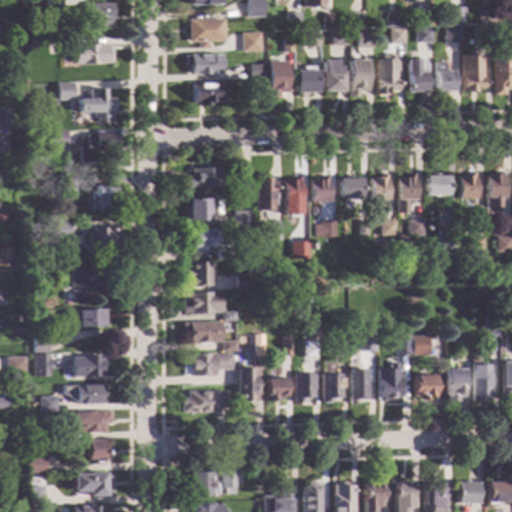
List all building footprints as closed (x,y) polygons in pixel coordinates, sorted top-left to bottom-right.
[(261,0),(261,17),(244,18),(244,0),(261,0)] [(298,0),(299,8),(320,8),(320,0),(298,0)] [(110,29),(91,29),(91,23),(86,23),(86,11),(89,11),(88,4),(109,4),(110,29)] [(462,24),(446,24),(446,8),(462,8),(462,24)] [(426,24),(418,24),(418,9),(426,9),(426,24)] [(491,25),(475,25),(475,10),(490,9),(491,25)] [(298,29),(283,29),(283,12),(299,13),(298,29)] [(395,27),(384,27),(384,12),(395,12),(395,27)] [(361,27),(346,28),(347,13),(361,13),(361,27)] [(330,14),(330,30),(320,30),(320,14),(330,14)] [(221,42),(207,42),(207,50),(196,51),(196,42),(185,42),(185,20),(221,19),(221,42)] [(487,41),(471,42),(471,27),(486,26),(487,41)] [(429,43),(413,43),(413,28),(429,28),(429,43)] [(456,43),(441,42),(442,28),(456,28),(456,43)] [(402,44),(387,44),(387,29),(402,29),(402,44)] [(345,46),(329,46),(329,30),(345,30),(345,46)] [(370,48),(355,49),(354,30),(370,30),(370,48)] [(318,46),(300,46),(300,31),(318,31),(318,46)] [(290,52),(280,53),(280,39),(290,39),(290,52)] [(256,52),(240,52),(240,42),(255,42),(256,52)] [(506,56),(510,55),(510,89),(502,89),(502,95),(490,95),(490,57),(491,56),(491,44),(506,43),(506,56)] [(110,64),(96,64),(96,66),(78,66),(78,65),(71,65),(71,45),(110,44),(110,64)] [(219,61),(220,61),(220,67),(219,67),(219,74),(187,74),(187,67),(183,67),(183,57),(187,57),(187,56),(219,55),(219,61)] [(392,56),(392,60),(394,59),(394,79),(396,79),(396,92),(388,92),(388,93),(383,93),(383,95),(373,95),(373,60),(383,60),(383,56),(392,56)] [(480,78),(481,78),(481,89),(474,89),(474,92),(459,92),(458,57),(479,56),(480,78)] [(366,91),(356,91),(357,97),(346,97),(346,60),(366,60),(366,91)] [(416,71),(424,71),(424,93),(404,94),(404,60),(417,60),(416,71)] [(334,67),(339,67),(339,72),(341,72),(341,92),(319,92),(319,61),(334,61),(334,67)] [(285,74),(286,75),(285,93),(276,93),(276,99),(266,99),(265,62),(285,62),(285,74)] [(264,80),(247,80),(246,65),(264,65),(264,80)] [(440,71),(449,71),(449,93),(443,93),(443,91),(431,91),(431,72),(433,72),(433,67),(440,66),(440,71)] [(313,71),(314,71),(315,93),(293,93),(293,71),(301,71),(301,67),(313,67),(313,71)] [(264,95),(253,95),(253,81),(264,81),(264,95)] [(71,101),(55,101),(55,84),(71,83),(71,101)] [(215,91),(217,91),(217,97),(215,97),(215,103),(208,103),(208,106),(197,106),(197,104),(190,104),(189,84),(215,84),(215,91)] [(104,99),(111,99),(111,112),(108,112),(109,122),(105,122),(105,124),(94,124),(94,118),(91,118),(91,112),(75,112),(75,100),(88,99),(87,90),(104,89),(104,99)] [(11,125),(0,125),(0,109),(10,109),(11,125)] [(65,149),(47,149),(46,132),(65,131),(65,149)] [(113,151),(93,152),(93,163),(76,164),(76,155),(70,156),(70,148),(83,147),(82,136),(113,135),(113,151)] [(220,187),(184,188),(184,178),(189,178),(188,169),(219,168),(220,187)] [(472,199),(465,199),(465,201),(460,201),(460,199),(455,199),(455,175),(465,175),(465,174),(472,173),(472,199)] [(501,208),(484,208),(484,198),(483,198),(483,175),(494,175),(494,173),(501,173),(501,208)] [(437,177),(446,177),(446,196),(437,196),(437,198),(433,198),(433,196),(422,196),(422,177),(431,177),(431,175),(437,174),(437,177)] [(413,200),(394,200),(394,178),(406,178),(406,175),(413,175),(413,200)] [(350,179),(359,179),(359,198),(336,198),(336,179),(344,179),(344,176),(350,176),(350,179)] [(386,176),(385,201),(378,201),(377,212),(367,212),(368,178),(378,178),(378,176),(386,176)] [(325,202),(307,202),(307,181),(314,181),(314,177),(325,177),(325,202)] [(298,203),(290,203),(290,206),(285,206),(285,203),(280,203),(280,181),(289,181),(289,178),(298,178),(298,203)] [(73,195),(57,195),(57,180),(73,179),(73,195)] [(268,182),(273,182),(273,193),(272,193),(272,211),(252,211),(253,179),(267,179),(268,182)] [(249,196),(234,196),(234,180),(249,180),(249,196)] [(113,198),(112,198),(112,207),(98,207),(98,211),(89,211),(89,196),(93,196),(93,187),(113,186),(113,198)] [(206,200),(213,200),(213,202),(220,201),(220,215),(213,215),(213,220),(186,221),(185,199),(206,199),(206,200)] [(247,226),(231,227),(230,212),(246,211),(247,226)] [(306,235),(305,235),(305,238),(297,238),(297,235),(296,235),(296,220),(306,220),(306,235)] [(278,236),(277,236),(277,241),(269,241),(269,235),(268,235),(268,221),(278,221),(278,236)] [(365,237),(355,237),(355,221),(365,221),(365,237)] [(393,236),(377,236),(377,221),(392,221),(393,236)] [(421,236),(405,236),(405,221),(421,221),(421,236)] [(333,238),(310,238),(310,222),(333,222),(333,238)] [(68,246),(52,247),(52,243),(49,243),(49,236),(52,236),(52,223),(67,223),(68,246)] [(35,233),(25,233),(25,225),(35,225),(35,233)] [(104,230),(115,230),(115,249),(92,250),(92,254),(86,254),(86,233),(90,233),(90,228),(104,228),(104,230)] [(209,231),(218,231),(218,242),(211,242),(211,247),(202,247),(202,253),(187,253),(187,230),(210,230),(209,231)] [(452,255),(445,255),(445,250),(436,250),(436,232),(452,232),(452,255)] [(481,253),(466,253),(466,238),(481,238),(481,253)] [(509,253),(493,253),(494,238),(495,238),(509,238),(509,253)] [(305,260),(305,243),(287,243),(286,260),(305,260)] [(9,267),(0,267),(0,249),(9,249),(9,267)] [(228,259),(213,259),(213,250),(227,250),(228,259)] [(207,285),(187,286),(187,279),(184,279),(184,270),(188,270),(188,263),(206,262),(207,285)] [(103,287),(67,288),(67,268),(103,267),(103,287)] [(245,290),(231,291),(230,277),(244,276),(245,290)] [(87,291),(87,302),(71,303),(70,291),(87,291)] [(218,307),(221,307),(221,312),(219,312),(218,312),(218,314),(180,315),(180,293),(218,292),(218,307)] [(104,327),(77,328),(77,329),(63,330),(63,310),(103,309),(104,327)] [(233,321),(220,322),(219,312),(221,312),(233,312),(233,321)] [(496,338),(481,338),(480,323),(483,323),(483,318),(495,318),(496,338)] [(218,342),(186,343),(186,334),(180,334),(180,323),(217,323),(218,342)] [(466,345),(457,345),(457,343),(457,331),(466,331),(466,345)] [(354,352),(368,352),(369,334),(355,334),(354,352)] [(408,356),(393,356),(392,340),(396,340),(396,336),(408,336),(408,356)] [(288,337),(278,337),(278,357),(288,357),(288,337)] [(315,342),(316,342),(316,357),(308,357),(307,342),(308,342),(308,337),(315,337),(315,342)] [(426,337),(426,356),(409,356),(409,337),(426,337)] [(259,342),(261,342),(261,357),(251,357),(251,342),(253,342),(253,338),(259,338),(259,342)] [(46,353),(30,354),(30,339),(45,339),(46,353)] [(235,352),(220,352),(220,342),(234,342),(235,352)] [(344,357),(335,357),(335,342),(344,342),(344,357)] [(374,357),(359,357),(359,343),(373,343),(374,357)] [(287,351),(289,351),(289,366),(279,366),(279,351),(281,351),(281,345),(287,345),(287,351)] [(231,370),(212,371),(212,377),(188,377),(187,367),(181,367),(181,355),(187,355),(187,354),(230,354),(231,370)] [(47,377),(31,378),(30,355),(46,355),(47,377)] [(22,375),(3,375),(3,358),(22,357),(22,375)] [(104,358),(104,366),(103,366),(103,370),(99,370),(99,377),(69,378),(68,358),(104,358)] [(511,396),(507,396),(507,400),(498,400),(498,362),(511,362),(511,396)] [(395,370),(396,370),(396,400),(381,400),(381,402),(375,402),(375,370),(388,370),(388,365),(395,365),(395,370)] [(488,397),(478,397),(478,402),(469,403),(468,366),(487,366),(488,397)] [(256,401),(235,402),(234,370),(255,369),(256,401)] [(364,400),(354,400),(354,404),(347,404),(346,370),(364,370),(364,400)] [(462,397),(456,397),(456,402),(445,402),(445,397),(443,397),(443,370),(462,370),(462,397)] [(312,398),(302,398),(302,402),(292,402),(291,375),(312,374),(312,398)] [(339,399),(329,399),(329,403),(319,403),(319,375),(339,375),(339,399)] [(432,398),(427,398),(427,400),(418,400),(418,397),(410,397),(410,376),(432,376),(432,398)] [(285,398),(279,398),(279,401),(264,401),(264,379),(285,379),(285,398)] [(102,392),(101,392),(101,404),(95,404),(95,405),(79,406),(79,404),(72,404),(72,402),(63,396),(57,396),(56,393),(59,393),(59,386),(72,386),(72,385),(102,385),(102,392)] [(225,408),(216,408),(216,414),(179,414),(179,399),(185,399),(185,392),(225,392),(225,408)] [(53,398),(53,412),(38,413),(37,397),(53,398)] [(108,414),(108,421),(105,423),(102,423),(102,433),(69,434),(68,412),(105,412),(108,414)] [(41,431),(42,441),(26,441),(26,431),(41,431)] [(101,465),(92,465),(92,460),(83,461),(83,441),(101,441),(101,465)] [(43,473),(27,473),(27,464),(42,464),(43,473)] [(209,483),(214,483),(214,494),(209,494),(209,497),(188,497),(187,473),(208,472),(209,483)] [(236,488),(219,489),(219,473),(235,472),(236,488)] [(103,477),(108,476),(108,493),(103,493),(103,497),(85,497),(85,492),(70,492),(70,474),(102,473),(103,477)] [(377,483),(380,483),(380,506),(375,506),(375,508),(371,507),(371,511),(360,511),(360,485),(367,485),(367,480),(377,480),(377,483)] [(315,486),(318,486),(318,511),(299,511),(299,486),(303,486),(303,485),(305,482),(312,482),(315,486)] [(346,486),(350,486),(350,511),(330,511),(330,506),(329,506),(329,494),(330,494),(330,486),(336,486),(340,483),(343,483),(346,486)] [(443,502),(419,502),(419,483),(443,483),(443,502)] [(474,484),(474,505),(452,504),(453,483),(474,484)] [(507,483),(507,503),(496,503),(496,505),(484,505),(484,503),(483,503),(483,483),(507,483)] [(410,508),(403,508),(403,511),(391,511),(391,484),(410,484),(410,508)] [(283,492),(288,492),(288,511),(269,511),(269,486),(283,486),(283,492)] [(42,506),(24,506),(24,487),(41,487),(42,506)]
